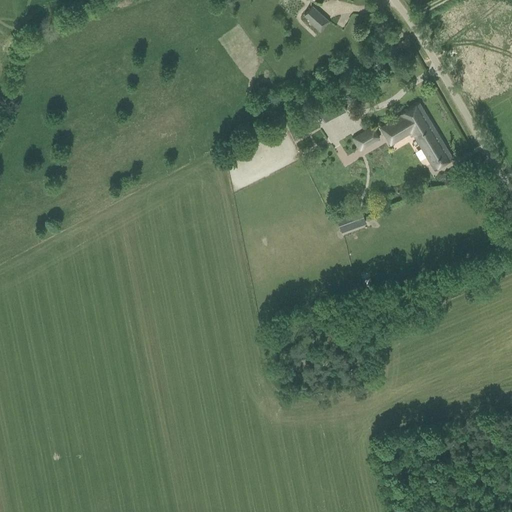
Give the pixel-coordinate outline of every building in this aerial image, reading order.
[(493,4),(475,7),(478,21),(496,18),(493,4)] [(328,21),(311,6),(303,15),(309,20),(308,21),(319,32),(328,21)] [(492,25),(477,34),(495,66),(511,57),(492,25)] [(382,45),(390,55),(396,50),(388,40),(382,45)] [(339,97),(317,109),(323,121),(345,109),(339,97)] [(433,169),(443,162),(452,157),(419,103),(401,113),(402,115),(381,127),(390,142),(410,130),(433,169)] [(352,139),(357,147),(357,148),(359,151),(380,139),(372,127),(352,139)] [(364,208),(342,215),(346,226),(367,218),(364,208)]
